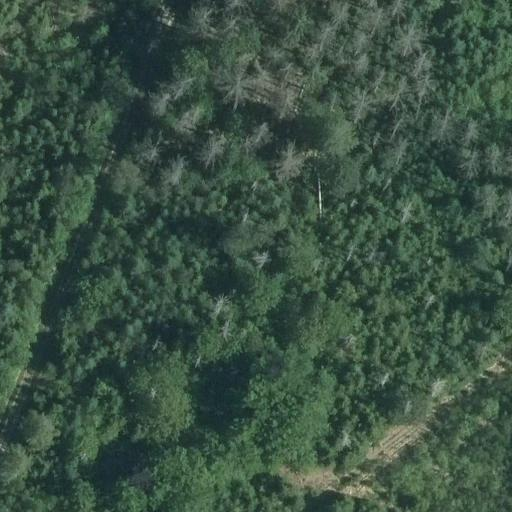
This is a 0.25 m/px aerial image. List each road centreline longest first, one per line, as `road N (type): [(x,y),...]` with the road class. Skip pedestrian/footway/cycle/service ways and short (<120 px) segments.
road 1 (track): [(0,461),(181,0)]
road 2 (track): [(277,511),(511,340)]
